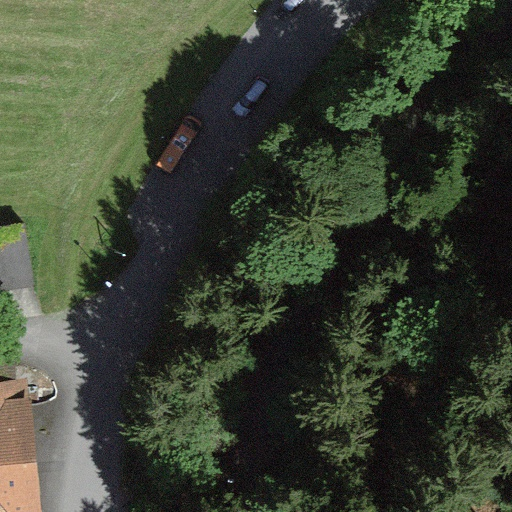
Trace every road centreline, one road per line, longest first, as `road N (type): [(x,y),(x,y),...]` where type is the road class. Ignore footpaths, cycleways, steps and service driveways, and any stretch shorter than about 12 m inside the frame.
road 1 (residential): [(255,511),(258,441),(301,316),(427,116),(511,11)]
road 2 (residential): [(80,490),(86,416),(108,328),(257,81),(330,0)]
